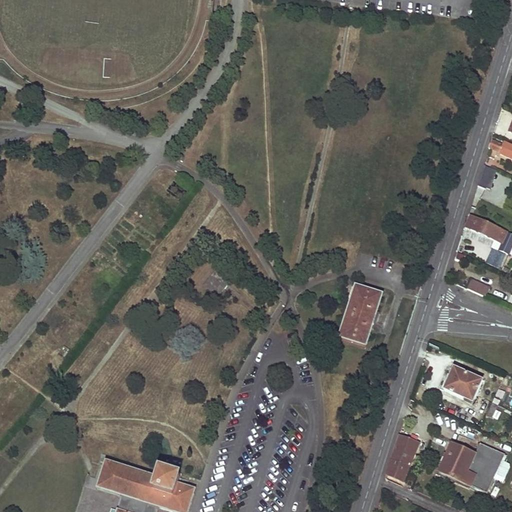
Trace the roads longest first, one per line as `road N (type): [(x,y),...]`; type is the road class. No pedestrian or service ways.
road 1 (unclassified): [(431,290),(511,37)]
road 2 (unclassified): [(374,474),(424,310)]
